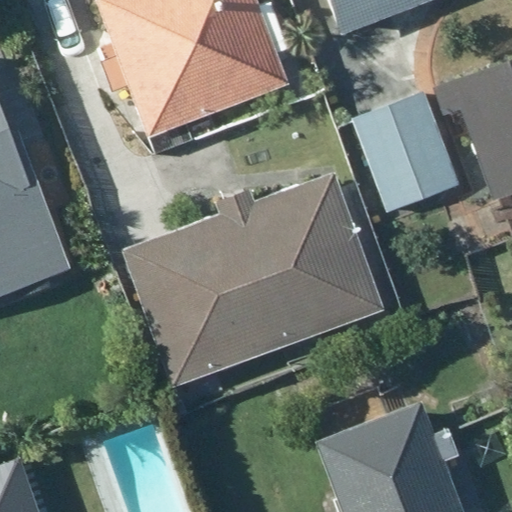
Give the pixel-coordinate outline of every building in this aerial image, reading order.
[(92,0),(138,128),(276,80),(247,0),(92,0)] [(436,0),(319,0),(334,39),(436,0)] [(511,194),(511,55),(351,120),(388,213),(456,186),(430,122),(454,113),(490,203),(511,194)] [(0,301),(69,275),(0,96),(0,301)] [(380,314),(329,173),(114,250),(165,391),(380,314)] [(315,427),(345,511),(453,511),(472,505),(430,387),(315,427)] [(40,511),(15,444),(0,449),(0,511),(40,511)]
